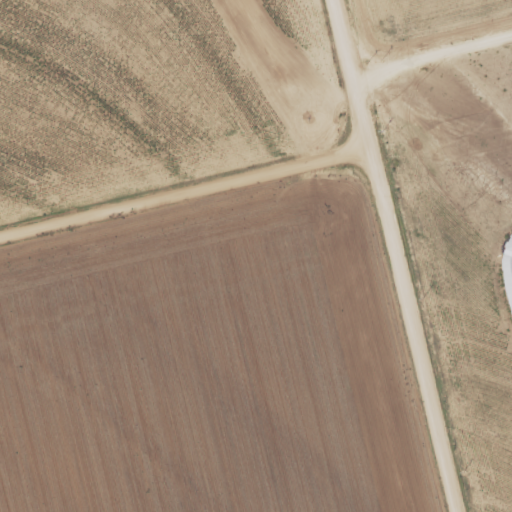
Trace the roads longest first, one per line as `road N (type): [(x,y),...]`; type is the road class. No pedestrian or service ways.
road 1 (residential): [(462,511),(339,0)]
road 2 (residential): [(0,235),(375,146)]
road 3 (residential): [(363,96),(511,59)]
